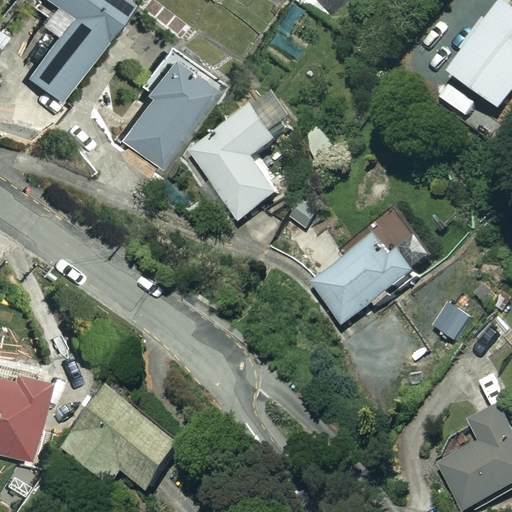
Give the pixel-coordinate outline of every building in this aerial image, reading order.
[(129,0),(46,0),(68,15),(26,77),(64,103),(117,25),(114,23),(129,0)] [(345,0),(302,0),(322,22),(345,0)] [(511,0),(506,0),(453,72),(504,110),(511,99),(511,0)] [(213,84),(167,53),(143,89),(150,94),(120,140),(158,166),(213,84)] [(280,139),(259,109),(194,155),(242,222),(282,194),(255,157),(280,139)] [(392,259),(378,239),(315,283),(345,327),(420,275),(403,251),(392,259)] [(473,319),(452,304),(437,326),(458,341),(473,319)] [(0,375),(0,453),(27,459),(46,378),(5,369),(3,377),(0,375)] [(191,445),(111,385),(65,447),(114,483),(124,470),(155,493),(191,445)] [(511,487),(511,418),(506,405),(475,421),(486,442),(442,465),(466,511),(511,487)]
